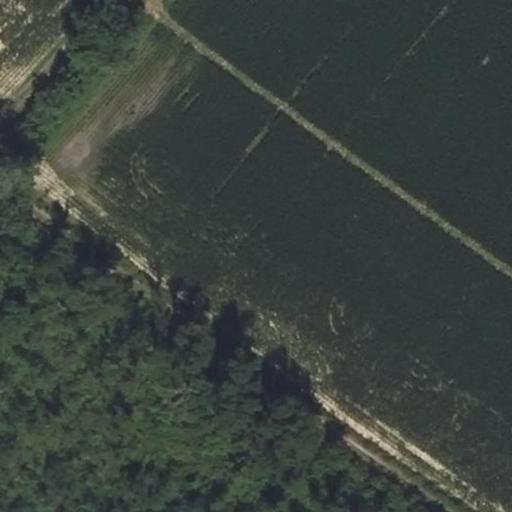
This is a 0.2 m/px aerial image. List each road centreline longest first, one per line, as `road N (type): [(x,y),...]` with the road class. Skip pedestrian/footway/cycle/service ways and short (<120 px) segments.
road 1 (track): [(451,511),(0,169)]
road 2 (track): [(0,120),(105,0)]
